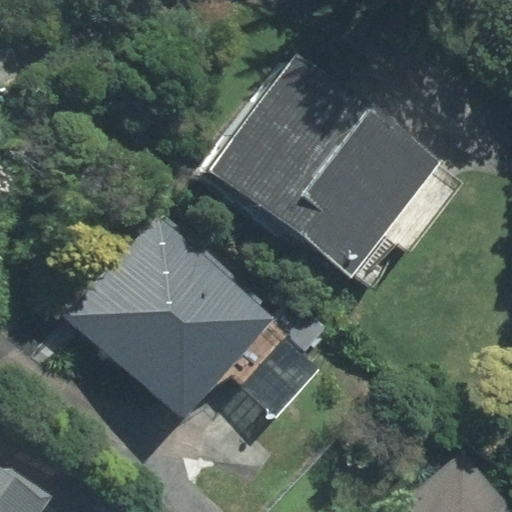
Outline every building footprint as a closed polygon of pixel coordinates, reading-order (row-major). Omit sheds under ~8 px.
[(185,174),(323,282),(412,167),(274,59),(185,174)] [(46,318),(159,419),(249,320),(240,313),(248,304),(154,220),(147,228),(136,218),(46,318)] [(280,303),(260,324),(293,354),(312,333),(280,303)] [(269,343),(228,391),(260,420),(303,372),(269,343)] [(497,511),(451,456),(382,511),(497,511)] [(0,511),(17,511),(19,510),(0,494),(0,511)]
